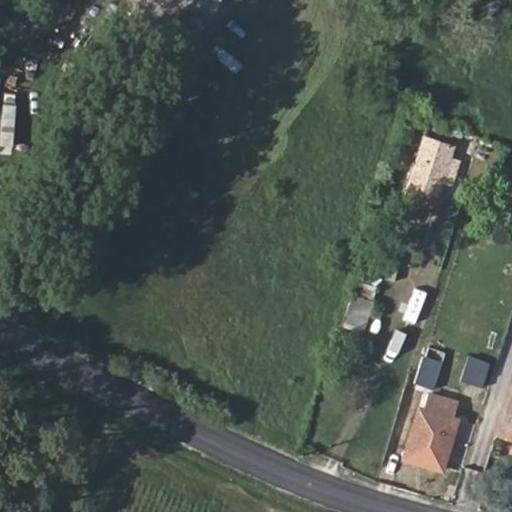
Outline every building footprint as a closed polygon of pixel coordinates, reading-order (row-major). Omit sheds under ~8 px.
[(417,157),(410,188),(438,197),(447,168),(417,157)] [(355,290),(344,323),(367,330),(378,296),(355,290)] [(453,328),(473,334),(481,308),(461,302),(453,328)] [(424,404),(419,404),(403,457),(446,471),(462,418),(454,415),(460,398),(435,390),(444,359),(464,366),(462,378),(483,385),(489,362),(430,343),(417,384),(429,389),(424,404)] [(511,373),(493,435),(511,440),(511,373)]
